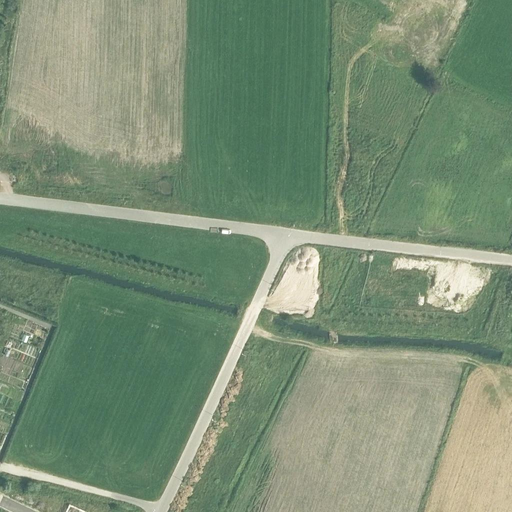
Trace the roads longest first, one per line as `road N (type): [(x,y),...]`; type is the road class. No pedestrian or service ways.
road 1 (unclassified): [(162,511),(284,236),(0,199)]
road 2 (residential): [(445,90),(376,234)]
road 3 (residential): [(175,198),(185,42)]
road 4 (residential): [(175,198),(297,214)]
